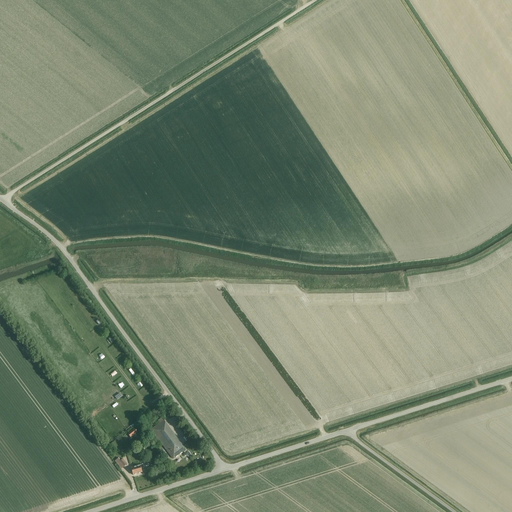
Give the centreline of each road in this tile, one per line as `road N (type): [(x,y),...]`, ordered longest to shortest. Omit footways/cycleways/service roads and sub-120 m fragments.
road 1 (track): [(1,199),(315,0)]
road 2 (unclassified): [(225,469),(61,248),(0,198)]
road 3 (unclassified): [(348,430),(511,378)]
road 4 (unclassified): [(90,511),(225,469)]
road 5 (unclassified): [(454,511),(348,430)]
road 6 (unclassified): [(225,469),(348,430)]
